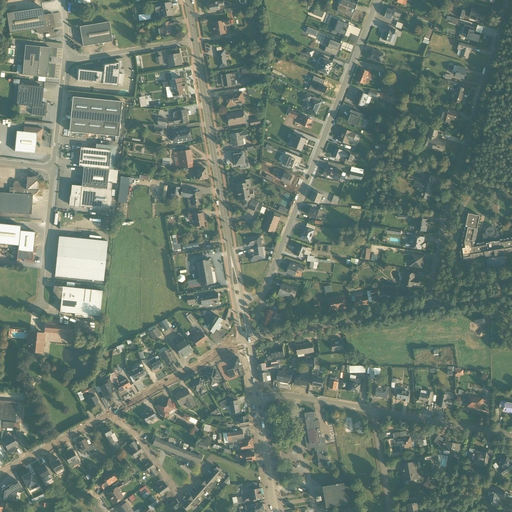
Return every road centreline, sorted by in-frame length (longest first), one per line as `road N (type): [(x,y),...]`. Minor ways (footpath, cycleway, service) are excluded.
road 1 (residential): [(377,0),(263,291),(242,299)]
road 2 (residential): [(432,307),(445,220),(508,0)]
road 3 (secondary): [(194,40),(229,254)]
road 4 (unclassified): [(248,338),(432,307)]
road 5 (residential): [(241,341),(107,415)]
road 6 (residential): [(107,415),(136,437),(176,492),(211,460)]
road 7 (unclassified): [(39,306),(52,168)]
road 8 (residential): [(376,411),(511,436)]
road 9 (unclassified): [(64,57),(194,40)]
road 10 (residential): [(107,415),(0,474)]
road 11 (residential): [(256,399),(295,396),(376,411)]
